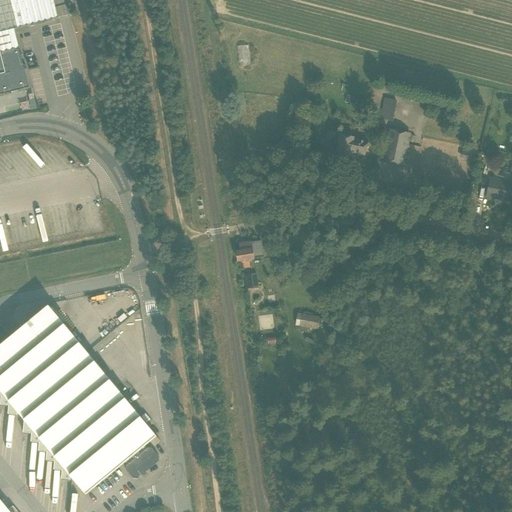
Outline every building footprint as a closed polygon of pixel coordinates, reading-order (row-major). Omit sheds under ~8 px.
[(0,0),(0,94),(28,87),(23,69),(26,69),(25,65),(22,65),(19,52),(18,47),(13,29),(32,24),(34,23),(55,18),(57,18),(52,0),(0,0)] [(34,100),(20,103),(22,111),(35,108),(34,100)] [(393,121),(395,111),(383,108),(380,118),(393,121)] [(307,113),(302,117),(310,125),(314,120),(307,113)] [(384,161),(403,165),(410,134),(390,129),(384,161)] [(355,153),(365,155),(368,141),(340,134),(336,154),(350,157),(351,151),(355,152),(355,153)] [(491,178),(487,197),(488,196),(501,199),(501,200),(511,201),(511,167),(509,182),(491,178)] [(250,262),(250,259),(253,259),(251,244),(252,244),(252,242),(240,244),(241,251),(237,252),(239,261),(241,260),(243,269),(250,267),(249,262),(250,262)] [(246,289),(256,288),(254,273),(244,275),(246,289)] [(156,436),(93,359),(49,306),(8,340),(6,337),(7,336),(7,332),(0,323),(0,395),(1,396),(1,404),(9,405),(8,414),(17,415),(18,411),(25,420),(23,432),(32,433),(31,442),(39,442),(39,451),(47,452),(46,460),(55,461),(54,469),(62,470),(62,478),(71,479),(71,476),(86,494),(125,462),(127,464),(126,465),(126,469),(133,478),(138,479),(159,461),(159,457),(152,448),(148,448),(147,448),(145,446),(150,441),(156,436)] [(297,314),(296,326),(318,329),(320,317),(297,314)] [(160,441),(156,436),(150,441),(154,446),(160,441)] [(0,511),(16,511),(12,506),(7,511),(0,502),(0,511)]
